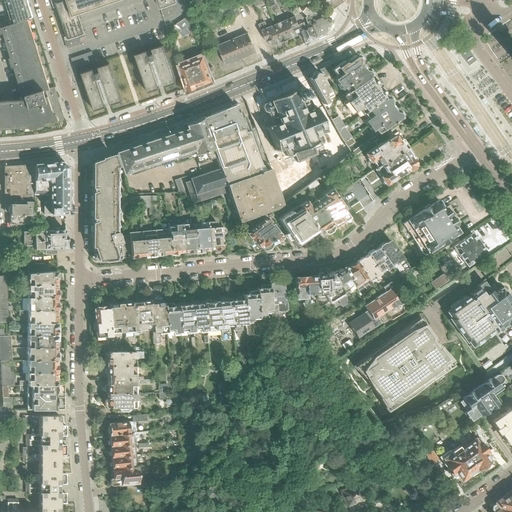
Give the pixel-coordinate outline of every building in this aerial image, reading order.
[(7,0),(15,23),(28,19),(33,17),(27,0),(7,0)] [(54,0),(56,3),(54,4),(68,49),(82,44),(80,38),(85,36),(78,14),(118,0),(157,0),(160,8),(176,2),(175,0),(54,0)] [(319,0),(322,3),(334,9),(341,4),(345,1),(343,0),(319,0)] [(309,24),(315,39),(327,34),(333,21),(309,8),(307,7),(303,12),(308,16),(306,17),(309,24)] [(183,31),(192,25),(188,16),(174,25),(180,33),(178,41),(184,39),(182,36),(185,35),(183,31)] [(290,39),(286,31),(280,34),(275,24),(272,16),(261,21),(262,23),(259,25),(266,42),(267,42),(268,41),(273,43),(274,45),(282,42),(290,39)] [(297,34),(302,32),(299,24),(295,16),(275,24),(280,34),(286,31),(290,39),(298,35),(297,34)] [(0,27),(0,34),(2,34),(4,40),(5,40),(23,97),(20,97),(20,100),(0,101),(0,128),(29,127),(29,128),(30,129),(32,130),(33,130),(58,122),(59,123),(61,123),(62,122),(64,120),(64,119),(64,117),(55,87),(50,88),(32,32),(28,19),(15,23),(0,27)] [(315,39),(309,24),(306,25),(304,21),(299,24),(302,32),(306,43),(315,39)] [(256,53),(253,46),(248,33),(217,45),(225,65),(256,53)] [(176,83),(163,45),(151,49),(153,54),(148,56),(147,51),(135,55),(148,93),(160,89),(158,83),(162,82),(164,87),(176,83)] [(468,49),(464,52),(472,64),(477,60),(468,49)] [(92,51),(77,56),(80,66),(95,61),(92,51)] [(336,83),(361,65),(359,62),(360,59),(358,56),(357,56),(354,56),(354,55),(346,61),(343,61),(331,70),(329,66),(330,66),(329,66),(319,70),(319,71),(320,71),(320,72),(324,78),(329,75),(332,79),(332,78),(336,83)] [(80,66),(77,56),(71,58),(74,68),(80,66)] [(212,82),(202,58),(180,67),(188,92),(197,88),(196,88),(212,82)] [(122,101),(110,64),(98,68),(99,72),(95,74),(93,69),(81,73),(94,111),(106,107),(104,101),(109,100),(111,105),(122,101)] [(347,91),(370,75),(370,73),(368,69),(368,70),(364,69),(361,65),(336,83),(340,89),(344,86),(347,91)] [(332,95),(319,74),(319,72),(315,72),(315,71),(312,73),(311,77),(308,78),(323,104),(329,101),(327,97),(332,95)] [(361,114),(362,113),(385,97),(369,76),(370,75),(347,91),(345,93),(349,98),(345,101),(353,111),(357,109),(361,114)] [(263,104),(261,107),(263,111),(266,112),(267,112),(270,118),(269,118),(269,119),(270,119),(273,125),(267,127),(267,128),(266,128),(267,130),(268,130),(276,149),(275,149),(275,151),(276,151),(277,151),(283,148),(285,154),(285,155),(286,156),(288,157),(290,156),(291,155),(292,155),(294,161),(295,162),(296,162),(302,159),(315,154),(314,152),(312,147),(321,143),(322,140),(319,133),(325,131),(325,130),(326,130),(325,128),(324,128),(316,109),(317,109),(316,107),(315,108),(315,107),(309,110),(306,104),(307,103),(307,102),(306,103),(304,97),(306,96),(305,95),(307,92),(306,89),(303,89),(302,88),(295,91),(294,89),(294,90),(293,89),(292,89),(292,90),(289,91),(288,91),(288,92),(284,93),(278,96),(274,98),(274,97),(273,98),(271,99),(270,98),(269,99),(269,100),(269,101),(263,104)] [(363,120),(367,126),(392,107),(390,104),(390,101),(391,100),(388,97),(385,97),(362,113),(366,118),(363,120)] [(282,205),(275,182),(270,168),(269,168),(267,162),(264,164),(248,120),(241,123),(235,105),(221,110),(201,118),(216,158),(211,160),(214,168),(219,167),(219,168),(189,178),(190,180),(185,182),(188,193),(192,204),(226,192),(228,192),(241,227),(248,224),(253,222),(252,218),(276,209),(282,205)] [(392,107),(367,126),(371,131),(374,129),(378,134),(388,127),(405,115),(405,112),(401,108),(399,108),(395,110),(392,107)] [(121,151),(115,153),(116,155),(122,174),(194,151),(198,164),(216,158),(201,118),(184,125),(186,129),(157,139),(157,138),(145,143),(121,151)] [(376,167),(407,146),(403,141),(401,140),(398,142),(393,135),(374,147),(373,146),(363,153),(369,162),(372,161),(376,167)] [(412,154),(407,146),(376,167),(374,168),(379,176),(378,176),(379,178),(383,184),(384,183),(384,184),(413,165),(409,158),(412,156),(412,154)] [(92,179),(114,171),(112,167),(116,166),(112,155),(101,159),(102,160),(92,163),(92,179)] [(33,165),(33,195),(44,195),(45,202),(43,202),(43,215),(50,215),(50,214),(65,214),(65,212),(65,179),(65,177),(65,168),(65,166),(61,162),(59,162),(59,163),(55,163),(53,163),(41,165),(41,164),(39,165),(39,164),(33,165)] [(33,225),(33,195),(33,165),(31,165),(4,167),(4,176),(5,176),(5,212),(9,212),(9,225),(33,225)] [(114,187),(114,171),(92,179),(92,194),(114,187)] [(315,179),(306,186),(309,190),(312,188),(313,189),(318,184),(315,179)] [(114,202),(114,187),(92,194),(92,209),(114,202)] [(317,201),(336,228),(342,224),(342,221),(346,218),(347,216),(342,209),(344,208),(331,190),(317,201)] [(140,196),(130,196),(130,208),(140,208),(140,196)] [(151,196),(140,196),(140,208),(150,208),(152,208),(151,203),(151,196)] [(336,228),(317,201),(314,197),(307,201),(306,200),(304,202),(299,206),(316,232),(321,228),(323,230),(326,234),(330,234),(332,232),(334,229),(336,228)] [(414,239),(450,216),(444,207),(443,208),(438,200),(430,206),(429,205),(424,208),(425,209),(402,224),(407,231),(408,230),(414,239)] [(363,208),(358,201),(349,208),(353,215),(363,208)] [(114,217),(114,202),(92,209),(92,225),(114,217)] [(282,205),(276,209),(271,213),(271,214),(273,216),(275,214),(284,208),(282,205)] [(316,232),(299,206),(298,205),(278,219),(295,246),(308,237),(311,238),(315,235),(316,232)] [(257,222),(243,234),(238,236),(236,236),(236,235),(229,236),(230,248),(237,248),(236,240),(240,238),(246,246),(248,244),(253,251),(257,251),(260,248),(263,250),(264,250),(266,250),(268,249),(269,248),(270,247),(271,245),(276,241),(277,243),(282,239),(277,232),(270,222),(266,216),(257,222)] [(450,216),(414,239),(420,248),(419,249),(422,254),(426,255),(446,242),(447,244),(452,241),(450,239),(459,232),(454,225),(455,224),(450,216)] [(114,232),(114,217),(92,225),(92,240),(114,232)] [(206,222),(209,249),(213,249),(215,252),(220,252),(220,251),(221,248),(221,242),(221,234),(224,234),(226,232),(225,228),(223,227),(220,227),(220,226),(217,227),(216,221),(206,222)] [(241,230),(243,234),(257,222),(256,221),(241,230)] [(209,249),(206,222),(200,222),(200,223),(193,224),(195,251),(208,250),(208,249),(209,249)] [(182,252),(195,251),(193,224),(187,224),(186,223),(180,224),(182,252)] [(182,252),(180,224),(174,225),(174,226),(167,226),(167,229),(170,255),(173,255),(174,256),(177,256),(178,254),(178,252),(182,252)] [(154,230),(156,254),(169,253),(167,229),(154,230)] [(65,248),(65,242),(65,236),(64,236),(64,230),(37,231),(37,234),(31,235),(30,231),(22,232),(23,246),(34,245),(34,250),(42,249),(42,255),(56,254),(56,253),(56,249),(65,248)] [(156,254),(154,230),(141,231),(143,255),(156,254)] [(129,236),(123,236),(124,251),(130,250),(131,257),(131,256),(131,257),(133,259),(137,258),(139,256),(143,255),(141,231),(128,233),(129,236)] [(93,246),(96,254),(98,261),(104,260),(105,262),(114,261),(114,259),(120,258),(120,256),(125,255),(124,251),(123,236),(118,237),(117,232),(114,232),(92,240),(91,246),(93,246)] [(485,253),(470,233),(459,241),(457,239),(448,246),(450,248),(448,249),(461,267),(465,265),(466,267),(485,253)] [(378,247),(392,267),(404,259),(390,242),(389,240),(385,242),(383,242),(378,246),(378,247)] [(381,274),(392,267),(378,247),(374,250),(372,250),(367,253),(367,255),(381,274)] [(381,274),(367,255),(363,258),(362,257),(356,261),(356,263),(369,282),(381,274)] [(369,282),(356,263),(343,270),(353,287),(355,290),(369,282)] [(27,266),(28,274),(48,272),(48,264),(27,266)] [(353,287),(343,270),(343,269),(340,268),(331,274),(343,293),(353,287)] [(26,286),(56,286),(58,283),(58,279),(56,277),(56,271),(48,272),(28,274),(26,274),(26,285),(26,286)] [(352,307),(343,293),(331,274),(330,272),(327,273),(325,275),(322,273),(317,273),(314,275),(314,276),(315,298),(315,297),(315,304),(318,308),(339,296),(348,310),(352,307)] [(312,299),(315,298),(314,276),(294,278),(295,294),(295,296),(301,295),(301,297),(304,296),(305,296),(305,299),(312,299)] [(268,284),(272,312),(276,312),(279,314),(286,313),(288,309),(288,302),(290,302),(290,298),(289,295),(284,296),(282,282),(277,280),(272,281),(268,283),(268,284)] [(488,288),(483,281),(476,286),(477,288),(477,289),(469,294),(472,298),(470,300),(467,297),(446,312),(450,317),(450,318),(449,319),(466,342),(467,341),(471,347),(492,331),(490,328),(492,326),(496,331),(511,319),(511,303),(509,299),(510,298),(511,299),(511,298),(510,297),(509,298),(508,297),(509,294),(506,290),(503,289),(502,289),(500,287),(497,290),(493,284),(488,288)] [(398,303),(391,292),(396,289),(391,282),(383,287),(386,292),(364,306),(366,309),(363,311),(363,313),(346,324),(358,342),(365,337),(363,335),(381,323),(377,317),(398,303)] [(270,312),(272,312),(268,284),(261,285),(260,287),(260,288),(255,288),(255,290),(258,318),(265,317),(265,314),(270,313),(270,312)] [(56,286),(26,286),(26,285),(19,285),(19,290),(26,290),(26,299),(56,299),(56,298),(57,298),(58,297),(58,291),(58,290),(56,290),(56,286)] [(258,320),(258,318),(255,290),(249,291),(247,293),(247,294),(242,295),(242,296),(246,324),(252,323),(252,321),(258,320)] [(246,324),(242,296),(236,297),(234,299),(234,300),(230,300),(233,327),(233,330),(240,329),(240,326),(246,325),(246,324)] [(233,327),(230,300),(228,298),(223,298),(221,301),(217,302),(220,331),(226,330),(226,327),(233,327)] [(19,313),(56,312),(56,311),(57,311),(58,310),(58,304),(58,303),(56,303),(56,299),(26,299),(26,310),(16,311),(16,313),(19,313)] [(152,330),(150,304),(150,301),(148,299),(146,299),(144,299),(142,300),(140,301),(136,302),(138,331),(152,330)] [(220,331),(217,302),(212,302),(212,301),(211,301),(211,300),(210,300),(209,300),(209,299),(208,299),(207,300),(206,300),(205,300),(205,301),(204,301),(204,302),(203,302),(203,303),(206,329),(214,328),(214,332),(220,331)] [(138,331),(136,302),(131,302),(129,301),(127,300),(125,301),(123,302),(121,303),(124,332),(133,331),(133,335),(139,335),(138,331)] [(166,333),(164,304),(164,303),(161,300),(156,301),(154,304),(150,304),(152,330),(153,343),(159,343),(159,334),(166,333)] [(110,333),(124,332),(121,303),(116,304),(114,301),(109,302),(107,305),(107,308),(110,333)] [(206,332),(206,329),(203,303),(199,303),(197,301),(192,301),(190,304),(193,331),(200,330),(200,333),(206,332)] [(192,331),(193,331),(190,304),(186,305),(186,304),(183,302),(179,302),(177,305),(177,306),(180,332),(186,331),(187,334),(192,334),(192,331)] [(404,323),(402,320),(343,361),(384,419),(394,417),(475,359),(434,302),(404,323)] [(179,332),(180,332),(177,306),(173,306),(173,305),(170,303),(164,304),(166,333),(173,332),(174,335),(179,335),(179,332)] [(110,336),(110,333),(107,308),(103,308),(101,306),(96,307),(94,309),(95,322),(93,324),(93,330),(96,332),(96,338),(110,336)] [(8,311),(0,310),(0,323),(2,323),(9,323),(8,311)] [(26,315),(26,324),(56,324),(58,322),(58,317),(56,316),(56,312),(19,313),(19,315),(26,315)] [(26,336),(56,336),(57,334),(58,332),(58,331),(57,329),(56,328),(56,324),(26,324),(26,329),(26,336)] [(26,336),(26,348),(56,348),(58,346),(58,342),(56,340),(56,336),(26,336)] [(348,340),(342,345),(345,350),(352,345),(348,340)] [(107,366),(135,365),(135,352),(135,351),(111,351),(111,344),(107,344),(107,352),(106,357),(104,359),(104,364),(107,366)] [(26,348),(26,360),(56,360),(57,360),(58,359),(58,353),(57,352),(56,352),(56,348),(26,348)] [(27,374),(55,373),(56,360),(26,360),(19,360),(19,363),(23,363),(23,365),(27,365),(27,374)] [(0,365),(1,374),(10,373),(9,364),(0,365)] [(107,375),(107,380),(135,379),(135,366),(135,365),(107,366),(105,368),(104,369),(104,372),(105,373),(107,375)] [(10,373),(1,374),(2,398),(8,398),(8,386),(13,385),(12,373),(10,373)] [(27,385),(55,385),(55,381),(58,379),(58,375),(55,373),(27,374),(27,381),(19,381),(19,385),(27,385)] [(503,379),(501,376),(498,376),(496,376),(495,377),(494,376),(485,383),(484,382),(472,390),(473,391),(462,398),(469,408),(467,410),(471,415),(477,411),(479,414),(496,403),(491,397),(503,389),(500,384),(501,383),(503,380),(503,379)] [(106,393),(107,394),(135,394),(135,380),(135,379),(107,380),(107,385),(105,386),(104,388),(104,390),(105,392),(106,393)] [(26,386),(26,398),(55,398),(55,393),(57,392),(57,387),(55,386),(55,385),(27,385),(27,386),(26,386)] [(135,408),(135,394),(107,394),(107,398),(104,401),(104,405),(107,408),(119,408),(119,410),(121,412),(128,412),(130,410),(130,408),(135,408)] [(55,398),(26,398),(26,410),(55,410),(55,405),(57,404),(57,399),(55,398)] [(442,412),(454,404),(450,398),(433,408),(441,420),(445,417),(445,418),(446,417),(445,417),(442,412)] [(511,446),(511,422),(504,413),(491,422),(496,429),(494,430),(498,435),(500,434),(510,448),(511,446)] [(136,433),(136,432),(135,421),(146,420),(146,414),(131,416),(132,421),(130,422),(108,424),(108,429),(107,429),(108,434),(109,434),(109,436),(136,433)] [(39,425),(59,425),(59,418),(59,416),(39,416),(39,425)] [(477,421),(484,431),(490,426),(483,416),(477,420),(477,421)] [(485,432),(484,431),(477,421),(471,425),(479,436),(485,432)] [(39,445),(39,455),(59,455),(65,455),(65,444),(62,444),(62,436),(65,436),(65,425),(59,425),(39,425),(39,434),(26,434),(26,445),(39,445)] [(110,446),(110,448),(135,445),(135,444),(137,444),(136,438),(139,436),(139,434),(147,433),(147,431),(136,432),(136,433),(109,436),(109,440),(108,442),(108,445),(110,446)] [(462,450),(476,471),(477,470),(480,470),(482,468),(482,466),(489,461),(485,455),(488,453),(477,438),(462,450)] [(136,456),(135,445),(110,448),(110,451),(109,453),(109,456),(111,457),(111,459),(136,456)] [(438,458),(429,446),(423,451),(431,463),(438,458)] [(476,471),(462,450),(459,447),(448,455),(447,453),(440,459),(442,462),(441,463),(443,466),(444,465),(453,477),(457,474),(461,479),(468,475),(470,475),(476,471)] [(59,464),(59,455),(39,455),(39,464),(59,464)] [(112,468),(112,469),(137,467),(136,459),(136,456),(111,459),(111,462),(110,464),(110,466),(112,468)] [(59,473),(59,464),(39,464),(39,473),(59,473)] [(139,483),(137,467),(112,469),(112,473),(111,475),(111,479),(110,480),(109,483),(110,485),(112,486),(139,483)] [(39,493),(39,503),(59,503),(65,503),(65,492),(62,492),(62,484),(65,484),(65,473),(59,473),(39,473),(39,483),(25,483),(25,493),(39,493)] [(165,490),(164,482),(153,483),(153,485),(151,485),(151,491),(165,490)] [(364,499),(359,485),(340,491),(345,506),(364,499)] [(511,491),(503,497),(511,509),(511,488),(511,489),(511,491)] [(511,511),(511,509),(503,497),(495,503),(496,504),(491,508),(493,511),(511,511)] [(17,511),(17,500),(7,500),(6,511),(17,511)] [(58,511),(59,503),(39,503),(38,511),(58,511)]
